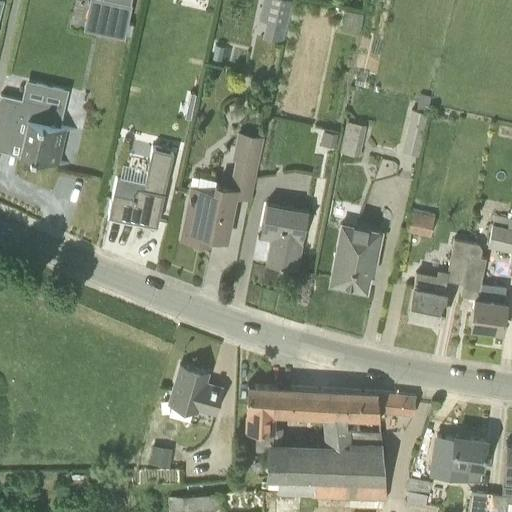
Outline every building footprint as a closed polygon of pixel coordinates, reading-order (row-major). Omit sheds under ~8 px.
[(286,26),(292,0),(290,0),(261,0),(258,21),(286,26)] [(358,32),(362,12),(347,9),(342,28),(358,32)] [(417,102),(428,104),(430,94),(419,91),(417,102)] [(1,93),(0,98),(0,138),(21,144),(19,152),(56,160),(64,126),(56,124),(60,106),(60,104),(23,95),(22,98),(1,93)] [(411,107),(402,150),(419,154),(428,111),(411,107)] [(364,126),(345,122),(340,148),(358,152),(364,126)] [(335,146),(338,132),(322,129),(319,143),(335,146)] [(262,136),(237,130),(232,156),(256,161),(262,136)] [(152,144),(144,178),(138,177),(138,178),(116,173),(112,190),(107,212),(156,223),(172,149),(174,140),(154,136),(152,144)] [(215,183),(213,190),(191,186),(181,237),(198,240),(200,232),(226,238),(236,187),(215,183)] [(266,200),(261,227),(272,229),(265,262),(296,268),(307,208),(266,200)] [(410,207),(405,230),(429,235),(434,212),(410,207)] [(341,221),(329,282),(365,289),(371,261),(374,262),(380,229),(341,221)] [(511,251),(511,228),(491,224),(486,246),(511,251)] [(446,278),(462,281),(470,240),(454,236),(445,277),(415,271),(407,313),(438,319),(446,278)] [(462,281),(460,293),(474,296),(470,325),(502,329),(505,301),(503,300),(505,285),(481,281),(485,255),(480,254),(481,247),(477,241),(470,240),(462,281)] [(196,409),(197,405),(215,410),(222,386),(208,382),(208,383),(204,382),(207,370),(180,362),(169,401),(196,409)] [(312,494),(313,478),(353,479),(349,444),(348,428),(321,427),(323,448),(282,446),(283,426),(272,425),(272,413),(289,414),(290,385),(270,384),(248,383),(246,426),(254,426),(253,448),(269,450),(268,476),(276,476),(276,493),(309,494),(312,494)] [(347,417),(343,388),(300,386),(290,385),(289,414),(320,416),(321,427),(348,428),(349,444),(381,445),(380,429),(359,428),(358,417),(347,417)] [(358,417),(378,418),(377,409),(413,413),(415,394),(376,390),(356,389),(343,388),(347,417),(358,417)] [(454,433),(450,460),(466,462),(464,478),(479,480),(481,464),(485,437),(454,433)] [(501,484),(500,492),(507,493),(506,500),(511,501),(511,440),(505,440),(503,468),(504,468),(502,484),(501,484)] [(169,465),(172,446),(151,443),(149,461),(169,465)] [(381,445),(349,444),(353,479),(313,478),(312,494),(309,494),(309,496),(356,498),(376,499),(376,498),(386,498),(386,495),(381,445)] [(408,475),(405,488),(407,488),(428,493),(430,481),(408,475)] [(443,487),(430,486),(428,501),(441,503),(443,487)] [(484,511),(487,491),(470,488),(466,511),(484,511)] [(484,511),(504,511),(506,500),(507,493),(500,492),(487,491),(484,511)]
